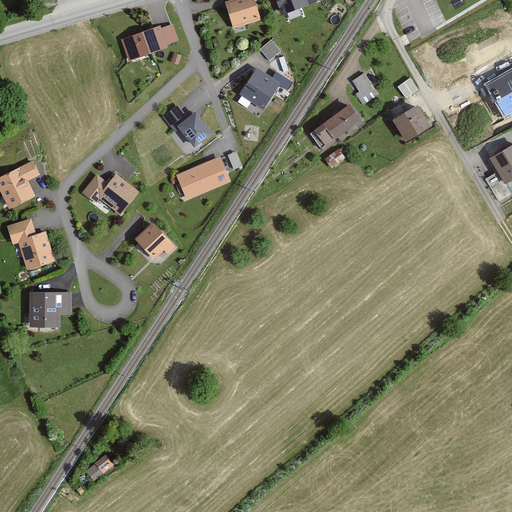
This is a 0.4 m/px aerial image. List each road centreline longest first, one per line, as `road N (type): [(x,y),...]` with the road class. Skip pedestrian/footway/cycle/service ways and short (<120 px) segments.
road 1 (unclassified): [(180,0),(198,55),(65,184),(61,203),(81,257)]
road 2 (unclassified): [(81,257),(93,311),(125,311),(127,287),(115,276)]
road 3 (tertiary): [(0,37),(122,0)]
